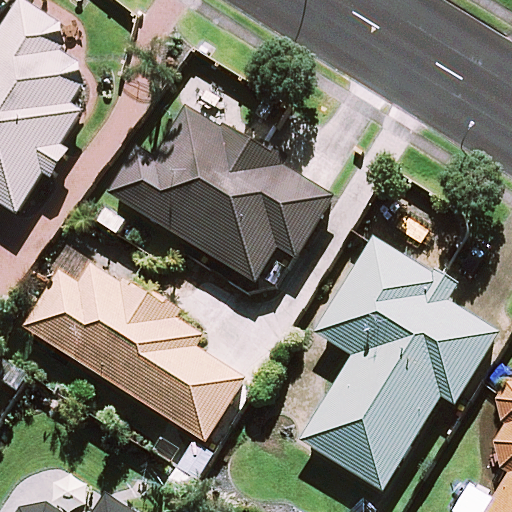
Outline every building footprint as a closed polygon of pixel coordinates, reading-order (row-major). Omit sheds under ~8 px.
[(62,33),(23,9),(0,46),(0,212),(2,209),(21,220),(107,83),(52,48),(62,33)] [(337,200),(191,113),(159,166),(141,155),(113,202),(258,289),(280,253),(298,264),(337,200)] [(509,329),(377,247),(320,340),(357,363),(305,447),(384,497),(444,401),(459,410),(509,329)] [(95,273),(82,293),(63,281),(29,334),(207,448),(246,386),(198,356),(206,344),(95,273)] [(511,424),(511,425),(501,444),(498,465),(511,473),(511,481),(499,504),(474,489),(459,511),(511,511),(511,390),(497,415),(511,424)] [(126,511),(110,501),(102,511),(51,511),(37,502),(30,511),(126,511)]
